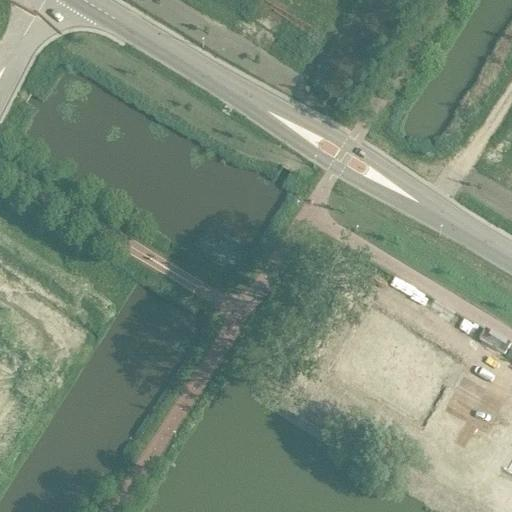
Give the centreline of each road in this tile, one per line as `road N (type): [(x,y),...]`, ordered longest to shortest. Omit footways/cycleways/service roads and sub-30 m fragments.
road 1 (tertiary): [(80,0),(288,122)]
road 2 (tertiary): [(399,192),(349,143),(288,122)]
road 3 (tertiary): [(288,122),(315,151),(399,192)]
road 4 (tertiary): [(399,192),(511,258)]
